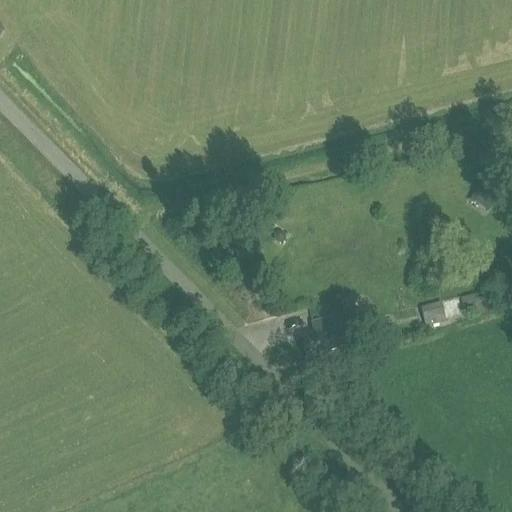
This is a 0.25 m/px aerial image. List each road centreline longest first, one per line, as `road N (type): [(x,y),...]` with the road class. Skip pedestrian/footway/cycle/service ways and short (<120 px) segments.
road 1 (unclassified): [(387,511),(0,100)]
road 2 (track): [(111,218),(511,113)]
